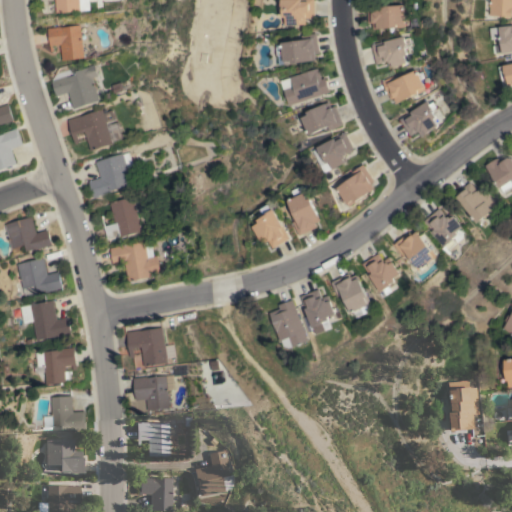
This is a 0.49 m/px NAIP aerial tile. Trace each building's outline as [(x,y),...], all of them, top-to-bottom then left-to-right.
[(79,0),(80,11),(56,13),(55,0),(79,0)] [(313,0),(314,17),(305,18),(305,25),(285,25),(284,17),(281,18),(280,10),(274,10),(274,0),(313,0)] [(511,0),(511,16),(488,15),(489,6),(487,6),(487,2),(488,2),(488,0),(511,0)] [(366,7),(403,5),(403,9),(407,9),(407,14),(403,14),(404,27),(372,28),(372,22),(367,23),(366,7)] [(511,51),(501,53),(499,38),(489,39),(488,28),(511,24),(511,51)] [(83,57),(61,60),(59,44),(52,45),(53,51),(50,51),(47,28),(60,26),(60,28),(79,25),(83,57)] [(283,64),(280,42),(301,39),(300,35),(315,33),(318,53),(313,54),(314,60),(283,64)] [(371,44),(402,36),(403,40),(410,38),(411,44),(405,45),(406,48),(405,48),(406,55),(404,55),(406,63),(388,67),(387,61),(376,64),(371,44)] [(498,67),(511,63),(511,88),(503,90),(498,67)] [(73,108),(67,91),(61,94),(56,79),(66,75),(66,77),(75,74),(74,71),(88,66),(99,100),(73,108)] [(288,105),(280,80),(317,68),(320,79),(324,78),(328,92),(288,105)] [(396,103),(394,97),(390,99),(382,80),(395,74),(397,78),(416,69),(418,73),(422,72),(424,77),(421,79),(425,89),(396,103)] [(429,97),(435,93),(438,98),(432,102),(429,97)] [(427,101),(429,104),(433,102),(436,107),(431,110),(436,117),(434,119),(438,125),(421,136),(417,131),(410,135),(400,119),(427,101)] [(342,125),(328,130),(326,126),(307,135),(298,114),(327,102),(330,108),(334,106),(342,125)] [(0,105),(9,103),(14,120),(0,124),(0,105)] [(113,143),(90,150),(84,132),(77,134),(79,143),(75,144),(67,119),(102,109),(113,143)] [(0,135),(3,134),(3,132),(17,127),(22,144),(11,148),(17,164),(0,169),(0,135)] [(344,132),(353,149),(343,155),(346,161),(331,169),(330,168),(322,172),(310,150),(344,132)] [(121,153),(122,154),(128,152),(135,174),(128,176),(131,184),(97,195),(98,197),(93,198),(88,180),(99,177),(94,161),(121,153)] [(511,158),(511,178),(510,180),(511,184),(511,186),(503,192),(500,187),(498,188),(484,165),(497,157),(501,163),(511,157),(511,158)] [(373,181),(370,183),(373,189),(346,206),(335,188),(352,177),(349,173),(363,164),(373,181)] [(496,205),(490,210),(492,212),(484,218),(483,217),(476,223),(453,194),(470,181),(476,190),(481,186),(496,205)] [(297,236),(291,221),(295,220),(286,200),(303,192),(306,199),(309,198),(320,221),(314,223),(316,227),(297,236)] [(131,196),(131,199),(139,197),(142,210),(135,212),(140,231),(120,237),(119,236),(107,239),(103,226),(114,223),(108,203),(131,196)] [(272,248),(267,241),(262,244),(251,226),(258,222),(256,220),(263,216),(259,209),(266,205),(270,211),(271,210),(289,238),(272,248)] [(438,208),(446,218),(448,216),(449,218),(452,215),(461,227),(458,230),(463,230),(462,238),(457,242),(453,237),(451,238),(455,243),(447,249),(445,245),(443,247),(423,220),(438,208)] [(4,223),(32,216),(36,232),(48,229),(52,245),(35,250),(35,249),(27,251),(25,244),(11,248),(4,223)] [(436,257),(418,270),(405,254),(402,256),(393,244),(409,232),(411,235),(416,231),(436,257)] [(150,272),(151,275),(129,281),(123,262),(113,265),(108,248),(122,244),(122,246),(143,241),(147,258),(149,257),(149,256),(152,255),(159,260),(161,272),(158,272),(157,271),(150,272)] [(361,264),(378,253),(383,260),(388,257),(399,274),(392,278),(394,280),(389,284),(390,285),(388,286),(391,291),(386,294),(383,289),(379,292),(361,264)] [(16,264),(43,258),(47,275),(58,272),(62,287),(46,292),(45,289),(24,295),(16,264)] [(372,309),(356,317),(353,312),(350,314),(340,295),(337,296),(330,282),(348,273),(350,277),(355,274),(372,309)] [(315,334),(313,329),(307,331),(302,317),(307,316),(300,296),(319,289),(322,297),(328,295),(335,314),(327,317),(331,328),(315,334)] [(281,340),(279,340),(269,312),(279,308),(278,305),(293,299),(308,340),(289,348),(283,346),(281,340)] [(52,300),(55,319),(68,317),(71,333),(35,340),(31,321),(22,322),(19,308),(29,306),(28,304),(52,300)] [(511,335),(501,328),(504,322),(502,321),(506,313),(511,311),(511,309),(511,335)] [(168,363),(145,367),(144,361),(143,361),(142,353),(143,353),(142,347),(134,348),(135,357),(130,357),(126,332),(162,327),(168,363)] [(41,352),(73,348),(76,369),(72,370),(72,364),(64,365),(65,371),(68,371),(69,379),(66,379),(66,382),(45,384),(41,352)] [(511,358),(511,386),(506,387),(505,380),(504,380),(504,379),(502,379),(501,369),(502,369),(501,359),(511,358)] [(147,411),(145,399),(135,401),(132,378),(143,376),(143,378),(161,376),(166,379),(169,408),(147,411)] [(479,413),(472,414),(474,428),(451,431),(449,412),(451,412),(448,382),(468,380),(469,388),(476,387),(479,413)] [(71,395),(72,412),(84,411),(85,429),(70,430),(70,429),(51,430),(51,428),(43,429),(42,416),(51,416),(50,397),(71,395)] [(169,455),(148,455),(148,439),(140,439),(140,444),(137,444),(137,422),(169,422),(169,455)] [(47,439),(73,439),(73,451),(82,451),(82,457),(83,457),(83,473),(69,473),(69,471),(61,471),(61,464),(47,465),(47,439)] [(200,496),(198,490),(196,491),(195,486),(198,485),(194,468),(211,465),(209,453),(226,450),(229,466),(227,467),(228,475),(222,477),(225,491),(200,496)] [(174,478),(171,511),(150,510),(151,494),(138,493),(139,475),(174,478)] [(48,503),(48,484),(81,485),(80,501),(77,501),(77,511),(39,511),(39,502),(48,503)]
